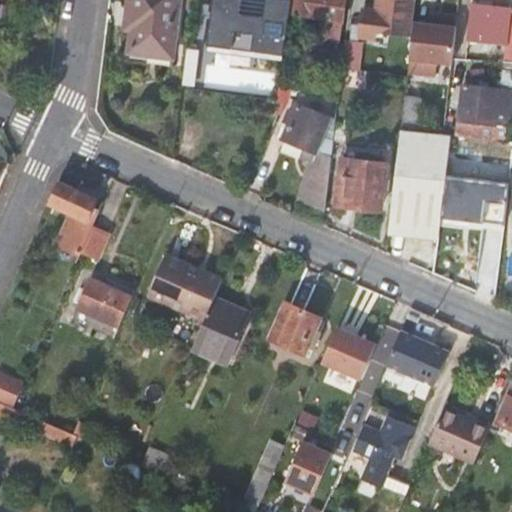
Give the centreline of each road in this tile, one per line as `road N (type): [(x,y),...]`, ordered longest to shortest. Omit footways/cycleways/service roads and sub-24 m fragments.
road 1 (residential): [(53,130),(511,329)]
road 2 (residential): [(53,130),(69,98),(84,0)]
road 3 (residential): [(53,130),(0,253)]
